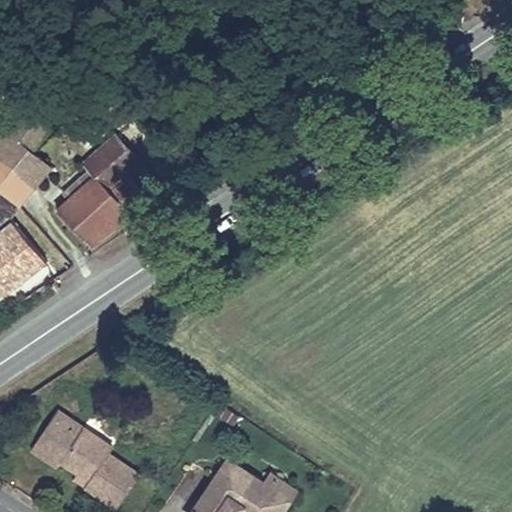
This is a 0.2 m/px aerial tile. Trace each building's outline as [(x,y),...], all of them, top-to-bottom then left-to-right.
[(0,129),(0,185),(21,204),(46,174),(25,156),(48,127),(37,118),(20,105),(0,129)] [(37,118),(48,127),(54,119),(44,111),(37,118)] [(57,211),(90,247),(112,227),(120,220),(146,198),(128,178),(144,164),(131,149),(116,135),(84,163),(95,176),(57,211)] [(0,185),(0,219),(21,204),(0,185)] [(120,220),(112,227),(117,231),(124,225),(120,220)] [(0,232),(0,299),(45,263),(12,222),(0,232)] [(58,418),(31,460),(46,470),(50,463),(75,478),(90,486),(84,495),(111,511),(119,511),(141,477),(108,457),(112,451),(58,418)] [(266,511),(279,492),(260,481),(225,461),(195,511),(266,511)] [(279,492),(266,511),(283,511),(299,484),(267,467),(260,481),(279,492)] [(90,486),(75,478),(71,486),(84,495),(90,486)]
